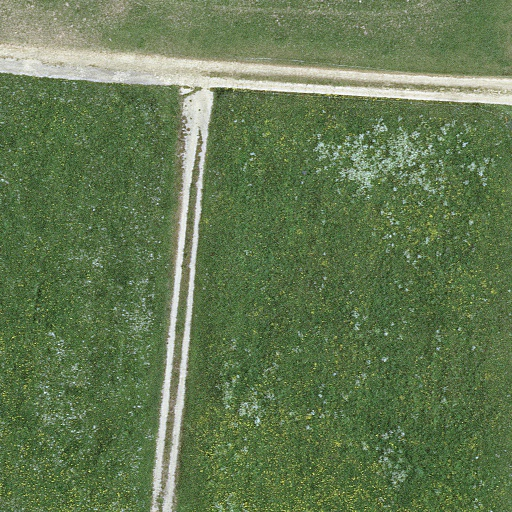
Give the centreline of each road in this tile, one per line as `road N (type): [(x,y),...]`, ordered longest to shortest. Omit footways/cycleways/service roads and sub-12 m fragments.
road 1 (track): [(0,65),(110,78),(511,90)]
road 2 (track): [(162,511),(197,80)]
